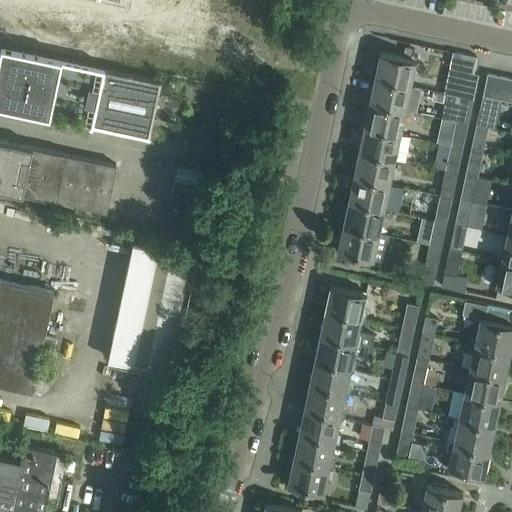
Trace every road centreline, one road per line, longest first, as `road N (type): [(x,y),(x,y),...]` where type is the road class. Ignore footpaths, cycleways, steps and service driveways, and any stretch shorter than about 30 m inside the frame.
road 1 (residential): [(220,511),(291,259),(330,76)]
road 2 (residential): [(330,76),(0,2)]
